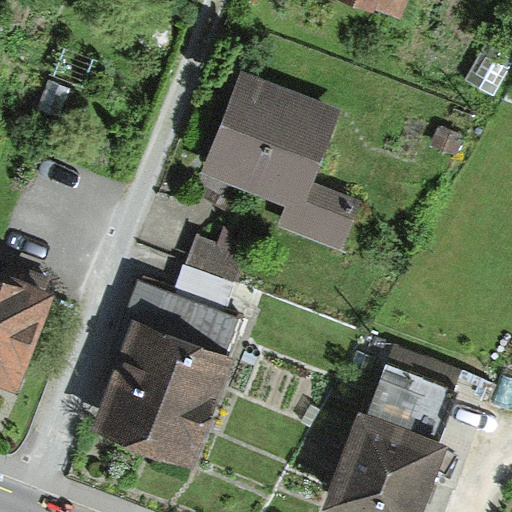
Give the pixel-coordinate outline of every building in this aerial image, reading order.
[(357,0),(398,15),(404,0),(357,0)] [(328,117),(240,83),(209,166),(296,199),(287,223),(336,242),(350,204),(302,185),(328,117)] [(0,378),(13,383),(48,287),(0,270),(0,378)] [(157,290),(103,430),(185,461),(239,322),(157,290)] [(331,508),(342,511),(417,511),(445,441),(435,437),(453,391),(386,365),(331,508)]
